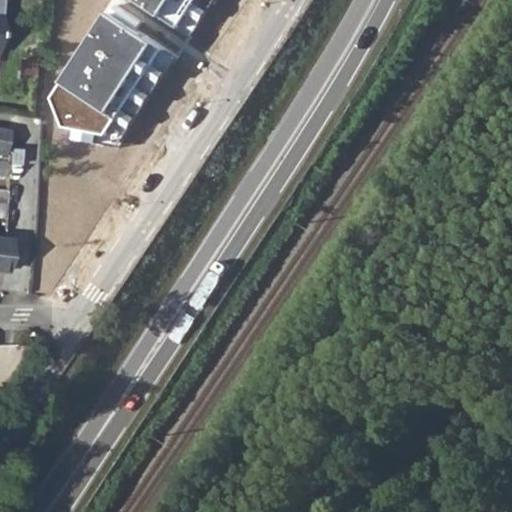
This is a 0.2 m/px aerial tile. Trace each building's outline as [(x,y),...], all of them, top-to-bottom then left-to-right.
[(129,0),(190,39),(213,0),(129,0)] [(104,9),(49,99),(59,128),(100,135),(119,144),(177,55),(104,9)] [(7,112),(27,115),(28,105),(9,102),(7,112)] [(28,105),(27,115),(40,116),(40,107),(28,105)] [(0,129),(0,152),(9,153),(12,131),(0,129)]
